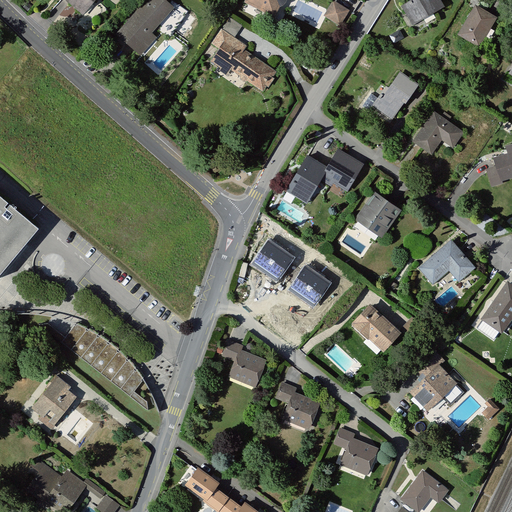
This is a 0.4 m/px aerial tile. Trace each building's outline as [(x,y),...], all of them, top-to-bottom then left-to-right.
[(98,0),(67,0),(85,15),(98,0)] [(178,6),(170,0),(144,0),(117,33),(140,51),(178,6)] [(285,0),(246,0),(277,16),(285,0)] [(350,7),(338,0),(332,0),(325,13),(341,22),(350,7)] [(443,0),(408,0),(403,3),(416,23),(446,4),(443,0)] [(497,14),(475,2),(458,32),(480,45),(497,14)] [(250,40),(222,22),(210,42),(218,47),(210,60),(228,72),(232,66),(264,87),(276,68),(245,49),(250,40)] [(423,82),(402,70),(391,89),(384,84),(371,105),(393,118),(406,97),(411,100),(423,82)] [(465,130),(434,109),(411,142),(433,156),(445,139),(455,146),(465,130)] [(511,140),(503,142),(505,151),(494,154),(496,164),(487,166),(492,185),(507,182),(507,176),(511,174),(511,140)] [(363,162),(342,149),(331,167),(325,175),(347,189),(363,162)] [(331,167),(309,153),(287,188),(309,202),(325,175),(331,167)] [(401,206),(373,189),(355,220),(383,236),(401,206)] [(0,276),(43,227),(0,190),(0,276)] [(478,264),(452,235),(417,264),(432,282),(450,267),(460,279),(478,264)] [(332,269),(299,248),(288,264),(295,269),(285,283),(312,301),(332,269)] [(511,319),(511,280),(508,277),(482,313),(505,330),(511,319)] [(406,331),(372,302),(355,322),(389,351),(406,331)] [(49,322),(38,324),(148,408),(148,398),(136,390),(144,376),(137,366),(129,356),(120,348),(110,340),(99,333),(88,327),(76,322),(65,334),(49,322)] [(369,336),(365,340),(379,352),(382,349),(369,336)] [(244,343),(227,338),(221,354),(232,357),(226,376),(259,386),(267,357),(242,350),(244,343)] [(445,358),(429,344),(412,363),(423,373),(408,389),(432,411),(446,396),(454,403),(467,389),(439,364),(445,358)] [(81,391),(58,374),(33,406),(43,413),(38,419),(52,430),(81,391)] [(300,386),(282,381),(277,397),(287,400),(281,419),(314,429),(323,400),(298,393),(300,386)] [(355,430),(338,425),(333,442),(343,445),(337,463),(370,473),(378,445),(353,437),(355,430)] [(62,475),(39,460),(32,471),(40,476),(31,490),(64,511),(67,511),(84,486),(100,497),(105,489),(86,478),(83,480),(66,469),(62,475)] [(222,482),(199,465),(185,485),(204,499),(203,501),(218,511),(259,511),(247,503),(243,507),(218,489),(222,482)] [(452,487),(424,467),(402,497),(420,510),(432,492),(443,500),(452,487)] [(113,511),(121,502),(107,492),(97,506),(105,511),(113,511)]
